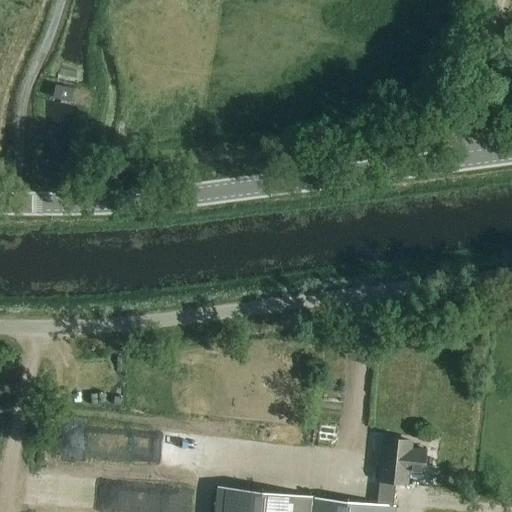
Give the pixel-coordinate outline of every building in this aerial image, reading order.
[(72,101),(74,89),(57,86),(55,98),(72,101)] [(157,461),(157,428),(83,428),(83,461),(157,461)] [(422,474),(425,450),(409,449),(410,441),(384,439),(376,505),(300,497),(298,511),(393,511),(394,506),(391,506),(394,483),(405,484),(406,473),(422,474)] [(83,492),(85,484),(47,479),(45,497),(99,505),(100,495),(83,492)] [(214,511),(298,511),(300,497),(217,488),(214,511)]
